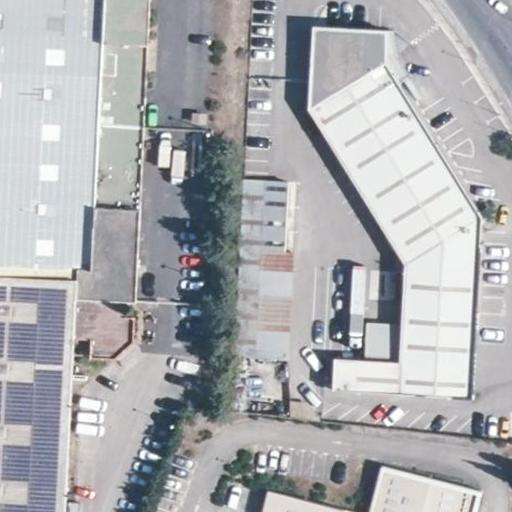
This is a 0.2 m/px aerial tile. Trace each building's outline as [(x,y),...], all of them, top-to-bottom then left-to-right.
[(0,0),(0,276),(77,280),(77,270),(92,270),(100,126),(143,127),(149,0),(0,0)] [(340,163),(385,234),(402,260),(397,359),(334,358),(334,390),(469,396),(480,213),(440,151),(383,61),(384,31),(313,27),(308,111),(315,121),(340,163)] [(135,301),(136,266),(143,127),(100,126),(92,270),(77,270),(77,280),(77,298),(122,301),(135,301)] [(235,356),(289,359),(295,252),(288,252),(291,182),(243,180),(235,356)] [(0,511),(65,511),(76,342),(90,342),(89,357),(114,358),(133,340),(134,315),(122,315),(122,301),(77,298),(77,280),(0,276),(0,511)] [(473,511),(480,488),(383,463),(369,511),(365,511),(270,489),(264,511),(473,511)]
